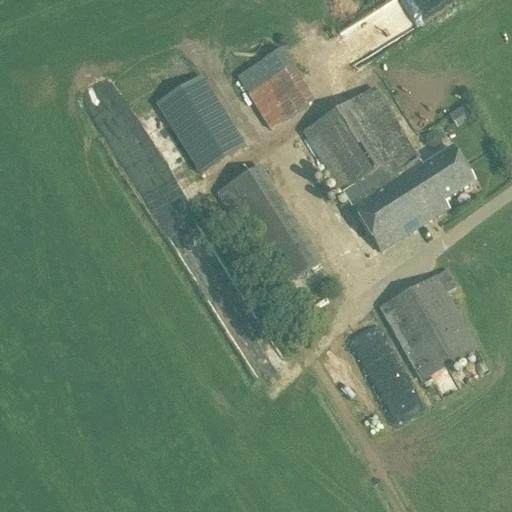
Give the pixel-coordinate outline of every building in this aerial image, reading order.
[(276,131),(320,111),(307,83),(298,87),(293,74),(257,90),(276,131)] [(200,177),(246,148),(202,79),(156,107),(200,177)] [(422,169),(418,162),(420,160),(375,89),(302,135),(341,197),(343,196),(349,205),(381,255),(449,211),(445,204),(475,185),(452,150),(422,169)] [(440,137),(433,133),(425,138),(426,147),(433,151),(441,146),(440,137)] [(263,168),(219,194),(231,213),(272,188),(274,187),(263,168)] [(297,228),(257,253),(280,290),(322,265),(299,227),(297,228)] [(422,385),(479,352),(446,296),(458,289),(448,271),(436,278),(379,309),(422,385)] [(323,280),(305,302),(318,314),(337,292),(323,280)] [(268,376),(288,363),(283,354),(262,368),(268,376)] [(444,409),(453,404),(443,386),(434,392),(444,409)]
